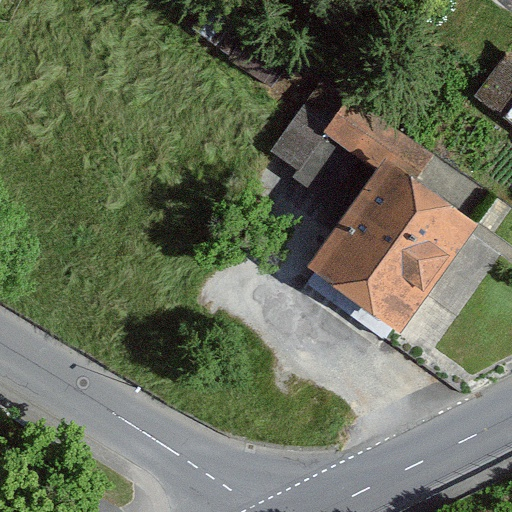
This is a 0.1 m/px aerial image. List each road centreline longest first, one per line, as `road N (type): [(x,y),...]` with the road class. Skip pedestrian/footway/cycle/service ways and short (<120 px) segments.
road 1 (tertiary): [(0,344),(192,463),(249,511)]
road 2 (secondary): [(320,511),(511,415)]
